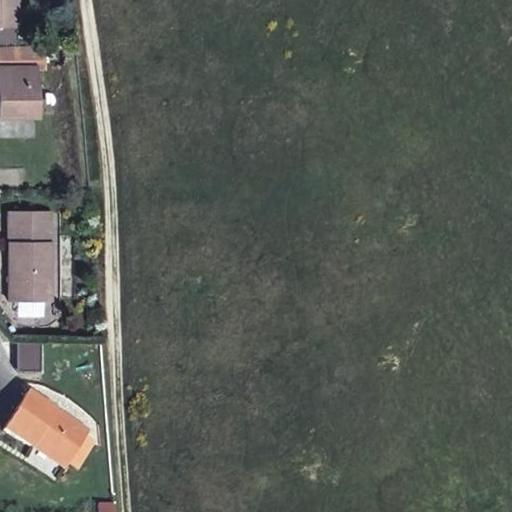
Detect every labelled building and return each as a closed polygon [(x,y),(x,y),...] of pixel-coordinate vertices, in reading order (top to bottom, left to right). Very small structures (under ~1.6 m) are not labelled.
[(0,0),(0,25),(13,25),(16,25),(16,0),(0,0)] [(0,42),(13,42),(13,25),(0,25),(0,42)] [(0,115),(34,116),(34,68),(40,68),(40,47),(0,47),(0,115)] [(0,139),(34,141),(34,116),(0,115),(0,139)] [(50,210),(6,210),(6,255),(7,301),(50,300),(50,210)] [(25,392),(21,398),(54,418),(57,413),(25,392)] [(54,418),(21,398),(11,414),(0,431),(61,469),(85,432),(57,413),(54,418)]
